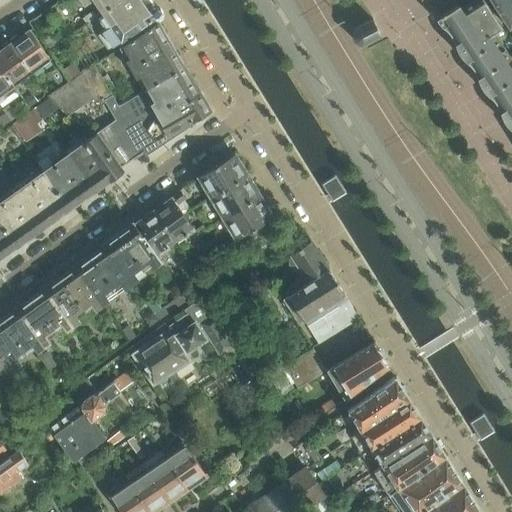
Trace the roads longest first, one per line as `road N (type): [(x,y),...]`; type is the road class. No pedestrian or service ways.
road 1 (tertiary): [(260,0),(511,402)]
road 2 (tertiary): [(511,368),(286,0)]
road 3 (residential): [(251,111),(0,288)]
road 4 (residential): [(251,111),(408,362)]
road 5 (residential): [(408,362),(194,511)]
road 6 (residential): [(408,362),(499,511)]
road 7 (residential): [(184,0),(251,111)]
